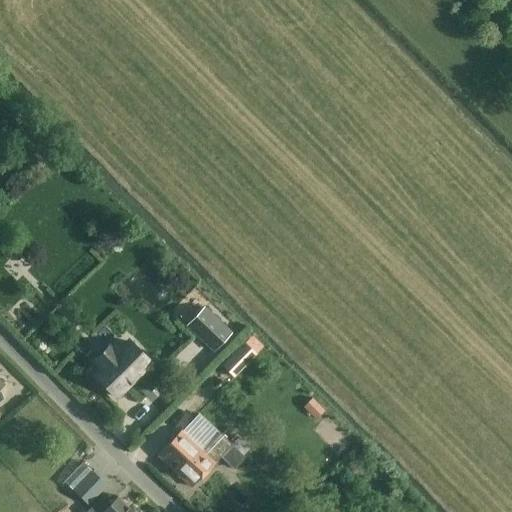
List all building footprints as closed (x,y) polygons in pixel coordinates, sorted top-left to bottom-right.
[(211,355),(231,334),(202,308),(184,328),(211,355)] [(150,364),(129,342),(118,353),(111,346),(95,361),(102,369),(95,376),(116,398),(128,386),(129,386),(140,375),(139,374),(150,364)] [(233,377),(256,354),(244,343),(221,366),(233,377)] [(303,408),(315,420),(324,411),(312,399),(303,408)] [(204,450),(203,450),(182,430),(158,455),(175,472),(192,488),(220,458),(233,471),(245,458),(243,455),(249,449),(230,432),(224,438),(220,434),(204,450)] [(92,471),(72,491),(88,506),(108,486),(92,471)] [(102,496),(86,511),(132,511),(117,497),(110,504),(102,496)]
